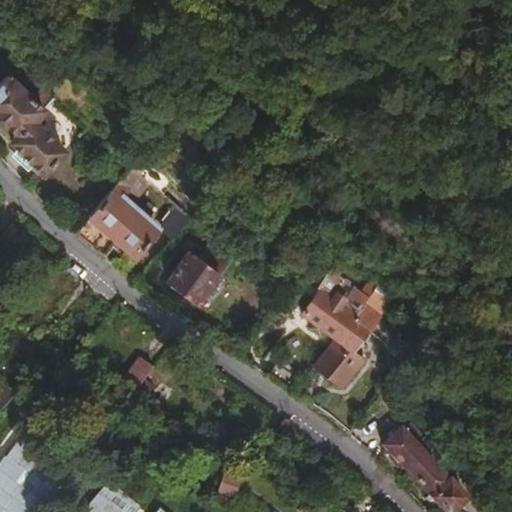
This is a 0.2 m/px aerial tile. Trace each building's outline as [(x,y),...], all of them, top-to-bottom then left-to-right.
[(46,86),(20,60),(13,67),(40,92),(46,86)] [(65,147),(35,117),(55,96),(46,86),(40,92),(35,98),(8,72),(0,79),(0,112),(19,131),(13,137),(44,169),(65,147)] [(130,187),(142,173),(132,164),(120,177),(127,184),(130,187)] [(120,194),(127,184),(120,177),(112,186),(120,194)] [(135,253),(158,228),(120,194),(112,186),(75,227),(101,251),(115,234),(135,253)] [(219,273),(237,251),(221,239),(204,261),(219,273)] [(204,261),(190,249),(169,274),(199,298),(219,273),(204,261)] [(337,334),(363,302),(369,295),(355,284),(341,301),(333,294),(346,278),(333,268),(302,308),(336,333),(337,334)] [(0,300),(3,303),(14,292),(2,282),(0,284),(0,300)] [(369,330),(380,315),(363,302),(337,334),(352,346),(367,328),(369,330)] [(341,383),(364,355),(352,346),(337,334),(336,333),(314,361),(341,383)] [(112,415),(152,364),(138,353),(120,376),(122,379),(101,406),(112,415)] [(407,468),(431,447),(428,443),(423,448),(403,425),(382,442),(407,468)] [(450,480),(452,479),(431,457),(436,453),(431,447),(407,468),(433,497),(434,496),(449,511),(465,496),(450,480)]
